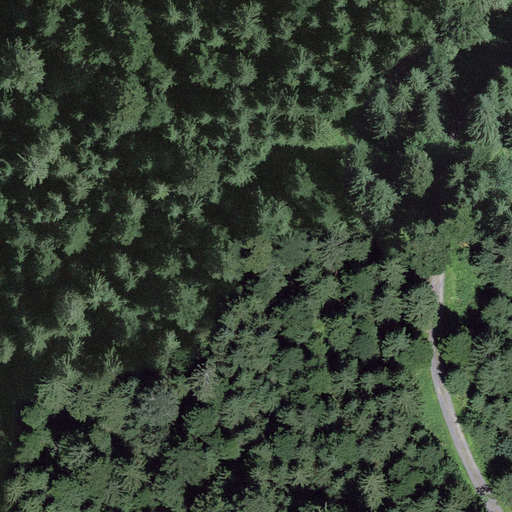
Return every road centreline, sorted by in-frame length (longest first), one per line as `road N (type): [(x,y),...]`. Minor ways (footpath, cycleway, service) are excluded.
road 1 (track): [(491,511),(465,466),(436,347),(433,165)]
road 2 (track): [(433,165),(359,141),(176,0)]
road 3 (track): [(433,165),(468,102),(511,63)]
